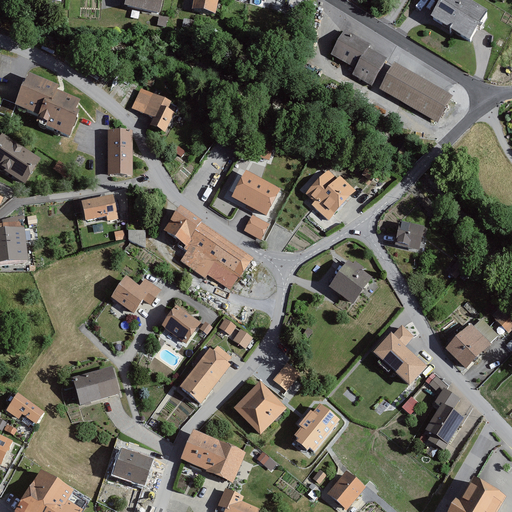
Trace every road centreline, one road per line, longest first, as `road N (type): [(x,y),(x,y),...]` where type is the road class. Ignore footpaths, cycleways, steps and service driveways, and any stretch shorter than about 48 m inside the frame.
road 1 (residential): [(0,40),(60,67),(106,100),(138,132),(175,197),(282,270)]
road 2 (residential): [(151,511),(187,428),(268,347),(282,270)]
road 3 (residential): [(358,216),(429,346),(498,423)]
road 4 (residential): [(334,0),(435,59),(485,102)]
road 5 (residential): [(358,216),(485,102)]
